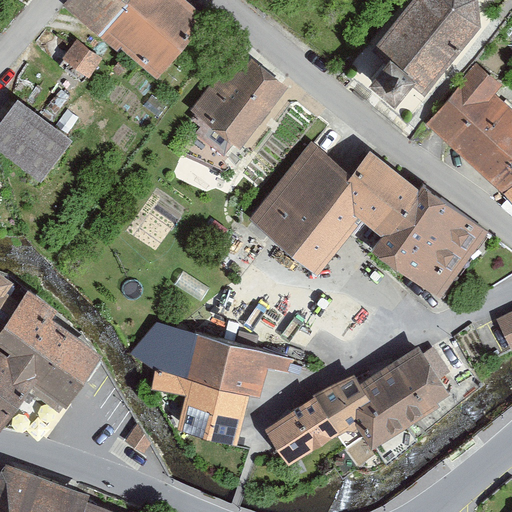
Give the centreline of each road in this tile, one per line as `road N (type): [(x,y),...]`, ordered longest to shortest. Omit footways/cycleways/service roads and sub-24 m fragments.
road 1 (residential): [(511,230),(221,0)]
road 2 (residential): [(511,291),(455,324),(411,332),(263,415)]
road 3 (secondary): [(0,442),(201,511)]
